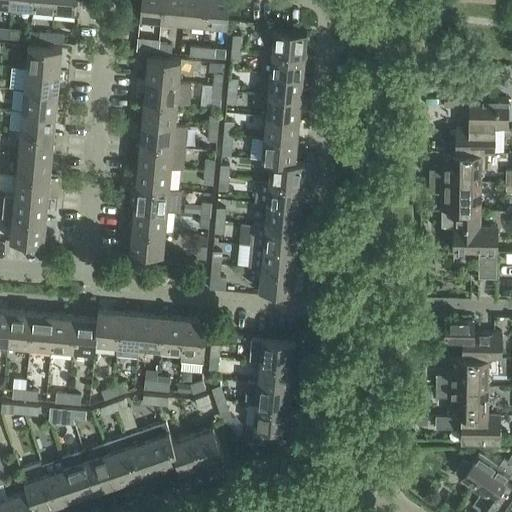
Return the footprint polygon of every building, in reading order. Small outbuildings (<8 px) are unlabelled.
[(33,0),(33,8),(55,10),(55,0),(33,0)] [(55,0),(55,10),(77,12),(77,0),(55,0)] [(141,0),(140,17),(163,20),(164,0),(141,0)] [(164,0),(163,20),(184,22),(186,0),(164,0)] [(186,0),(184,22),(206,24),(207,0),(186,0)] [(207,0),(206,24),(228,26),(230,0),(207,0)] [(0,27),(0,37),(9,38),(10,28),(0,27)] [(10,28),(9,38),(21,39),(22,29),(10,28)] [(265,28),(263,50),(305,54),(307,32),(265,28)] [(40,31),(39,41),(52,42),(53,32),(40,31)] [(53,32),(52,42),(64,43),(65,33),(53,32)] [(233,34),(232,47),(242,48),(243,35),(233,34)] [(139,38),(137,50),(147,51),(149,51),(150,39),(139,38)] [(160,43),(160,52),(172,53),(173,43),(160,42),(160,43)] [(29,45),(27,67),(60,70),(62,48),(29,45)] [(191,45),(190,55),(203,56),(204,46),(191,45)] [(440,53),(448,54),(449,46),(441,45),(440,53)] [(204,46),(203,56),(215,57),(216,47),(204,46)] [(230,59),(240,60),(242,48),(232,47),(230,59)] [(263,50),(261,71),(303,75),(305,54),(263,50)] [(148,56),(146,78),(180,81),(182,59),(148,56)] [(27,67),(25,89),(58,92),(60,70),(27,67)] [(259,93),(267,94),(301,97),(303,75),(261,71),(259,93)] [(214,72),(213,85),(214,85),(223,85),(224,73),(214,72)] [(146,78),(144,100),(178,103),(190,104),(192,83),(180,81),(146,78)] [(229,78),(228,90),(237,91),(239,78),(229,78)] [(211,97),(221,98),(223,85),(214,85),(213,85),(211,97)] [(469,108),(469,127),(494,127),(495,128),(508,128),(509,99),(482,98),(482,93),(471,93),(471,88),(445,88),(445,107),(469,108)] [(25,89),(23,110),(56,113),(58,92),(25,89)] [(228,90),(226,103),(236,104),(237,91),(228,90)] [(267,94),(265,115),(266,115),(299,118),(301,97),(267,94)] [(144,100),(142,121),(176,124),(178,103),(144,100)] [(23,110),(21,132),(54,135),(56,113),(23,110)] [(210,115),(209,127),(219,128),(220,116),(210,115)] [(265,115),(263,137),(264,137),(297,140),(299,118),(266,115),(265,115)] [(225,120),(224,133),(233,134),(235,121),(225,120)] [(142,121),(140,143),(186,147),(188,126),(176,124),(142,121)] [(208,140),(217,141),(219,128),(209,127),(208,140)] [(444,141),(444,151),(456,151),(456,152),(482,153),(494,153),(495,128),(494,127),(469,127),(456,127),(456,141),(444,141)] [(21,132),(19,153),(53,157),(54,135),(21,132)] [(232,146),(233,134),(224,133),(223,146),(232,146)] [(261,160),(272,161),(272,160),(295,162),(295,161),(297,140),(264,137),(263,137),(261,160)] [(138,165),(172,167),(184,169),(186,147),(140,143),(138,165)] [(429,168),(429,180),(481,181),(481,172),(485,169),(481,166),(482,153),(456,152),(456,151),(444,151),(443,151),(443,169),(429,168)] [(19,153),(17,175),(51,178),(53,157),(19,153)] [(206,158),(205,171),(215,171),(216,159),(206,158)] [(272,160),(272,161),(270,181),(302,184),(304,162),(295,161),(295,162),(272,160)] [(221,164),(220,177),(229,177),(230,165),(221,164)] [(138,165),(136,186),(170,189),(172,167),(138,165)] [(203,183),(213,184),(214,184),(215,171),(205,171),(203,183)] [(17,175),(15,196),(49,199),(51,178),(17,175)] [(228,190),(229,177),(220,177),(219,189),(228,190)] [(255,201),(267,203),(300,206),(302,184),(270,181),(256,180),(255,201)] [(443,192),(442,209),(480,209),(481,196),(484,192),(481,189),(481,181),(429,180),(429,192),(443,192)] [(134,207),(168,211),(180,212),(182,190),(170,189),(136,186),(134,207)] [(15,196),(13,218),(47,221),(49,199),(15,196)] [(202,201),(201,214),(210,215),(211,202),(202,201)] [(267,203),(265,224),(266,224),(298,227),(300,206),(267,203)] [(134,207),(132,229),(166,232),(168,211),(134,207)] [(217,207),(216,219),(225,221),(227,208),(217,207)] [(480,226),(480,209),(442,209),(442,227),(453,227),(453,252),(479,252),(478,278),(496,278),(497,227),(480,226)] [(200,226),(209,227),(210,215),(201,214),(200,226)] [(44,243),(47,221),(13,218),(11,240),(44,243)] [(224,233),(225,221),(216,219),(215,232),(224,233)] [(253,223),(251,245),(296,249),(298,227),(266,224),(265,224),(253,223)] [(164,254),(166,232),(132,229),(130,251),(164,254)] [(196,258),(206,259),(208,235),(199,235),(196,258)] [(249,267),(261,268),(261,267),(295,270),(296,249),(251,245),(249,267)] [(213,250),(212,263),(221,263),(222,251),(213,250)] [(212,263),(210,276),(220,277),(221,263),(212,263)] [(292,293),(295,270),(261,267),(261,268),(259,290),(292,293)] [(0,309),(0,342),(9,343),(12,311),(0,309)] [(96,342),(118,345),(121,311),(98,309),(97,319),(98,319),(96,342)] [(12,311),(9,343),(30,345),(33,313),(12,311)] [(121,311),(118,345),(118,354),(138,356),(139,346),(142,313),(121,311)] [(33,313),(30,345),(52,347),(55,315),(33,313)] [(142,313),(139,346),(161,349),(164,315),(142,313)] [(55,315),(52,347),(73,349),(76,317),(55,315)] [(164,315),(161,349),(182,351),(185,317),(164,315)] [(76,317),(73,349),(95,352),(96,342),(98,319),(97,319),(76,317)] [(207,319),(185,317),(182,351),(204,353),(207,319)] [(463,331),(463,357),(463,358),(490,359),(502,359),(502,332),(463,331)] [(262,338),(260,361),(293,364),(295,341),(262,338)] [(211,344),(210,356),(219,357),(221,344),(211,344)] [(210,356),(209,368),(218,369),(219,357),(210,356)] [(437,374),(437,385),(489,386),(489,359),(463,358),(463,357),(450,357),(449,374),(437,374)] [(258,382),(291,385),(293,364),(260,361),(258,382)] [(158,379),(157,389),(157,390),(169,391),(171,376),(157,375),(157,379),(158,379)] [(145,378),(144,388),(157,390),(157,389),(158,379),(157,379),(145,378)] [(178,391),(193,393),(206,389),(202,379),(190,383),(190,384),(178,383),(178,391)] [(114,386),(117,394),(130,390),(127,380),(114,384),(114,386)] [(258,382),(256,404),(289,407),(291,385),(258,382)] [(105,399),(117,394),(114,386),(114,384),(101,389),(105,399)] [(212,388),(216,400),(225,397),(221,385),(212,388)] [(449,415),(462,415),(462,414),(488,415),(489,414),(489,386),(437,385),(436,397),(449,397),(449,415)] [(12,397),(25,399),(26,390),(26,388),(13,387),(12,397)] [(26,390),(25,399),(38,400),(39,390),(26,388),(26,390)] [(56,391),(55,402),(68,403),(69,393),(56,391)] [(69,393),(68,403),(81,404),(82,394),(69,393)] [(142,404),(160,405),(156,404),(157,395),(143,394),(142,404)] [(210,403),(207,394),(195,398),(198,407),(210,403)] [(160,405),(168,406),(169,396),(157,395),(156,404),(160,405)] [(116,411),(117,411),(128,407),(124,397),(113,402),(116,411)] [(232,416),(225,397),(216,400),(222,420),(232,416)] [(2,402),(1,412),(27,414),(26,413),(27,405),(2,402)] [(104,416),(117,411),(116,411),(113,402),(101,406),(104,416)] [(286,429),(289,407),(256,404),(254,425),(247,424),(246,437),(273,440),(275,428),(286,429)] [(26,413),(27,414),(38,416),(39,406),(27,405),(26,413)] [(60,418),(74,419),(73,418),(74,409),(61,408),(60,418)] [(73,418),(74,419),(86,420),(87,410),(74,409),(73,418)] [(488,415),(462,414),(462,415),(462,427),(461,441),(500,442),(500,441),(501,414),(489,414),(488,415)] [(418,415),(417,415),(417,421),(417,424),(428,424),(428,415),(418,415)] [(192,432),(203,464),(224,457),(213,425),(192,432)] [(169,431),(148,438),(159,469),(178,462),(181,471),(182,471),(172,440),(169,431)] [(172,440),(182,471),(203,464),(192,432),(172,440)] [(118,483),(139,476),(128,445),(125,435),(104,442),(108,452),(118,483)] [(148,438),(128,445),(139,476),(159,469),(148,438)] [(463,458),(454,472),(461,477),(471,484),(469,487),(480,494),(472,505),(481,511),(483,511),(491,502),(506,480),(507,480),(511,473),(511,472),(511,453),(511,454),(509,459),(504,457),(499,465),(479,451),(471,462),(471,463),(463,458)] [(108,452),(87,459),(98,490),(118,483),(108,452)] [(67,466),(78,497),(98,490),(87,459),(67,466)] [(24,481),(27,489),(28,489),(36,511),(37,511),(57,504),(46,473),(48,472),(43,460),(21,467),(27,480),(24,481)] [(46,473),(57,504),(78,497),(67,466),(48,472),(46,473)] [(511,511),(511,483),(507,480),(506,480),(491,502),(483,511),(511,511)] [(8,495),(13,511),(36,511),(37,511),(36,511),(28,489),(27,489),(8,495)] [(426,491),(421,499),(428,503),(433,496),(426,491)] [(0,498),(0,511),(13,511),(8,495),(0,498)]
